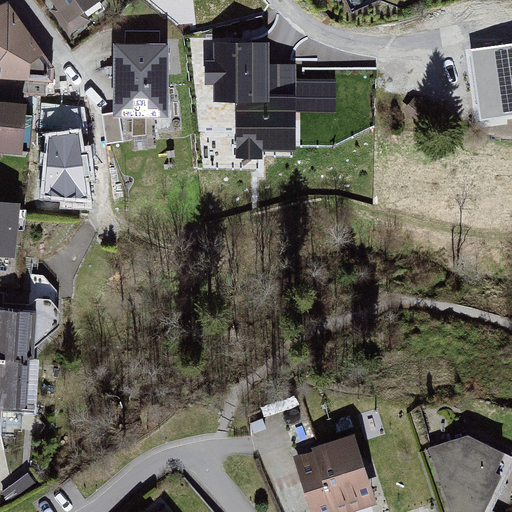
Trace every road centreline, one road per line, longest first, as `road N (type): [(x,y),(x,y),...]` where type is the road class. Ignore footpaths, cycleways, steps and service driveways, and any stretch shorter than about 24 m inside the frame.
road 1 (unknown): [(268,0),(332,40),(383,53),(453,48),(489,33)]
road 2 (residential): [(24,0),(85,97),(109,189)]
